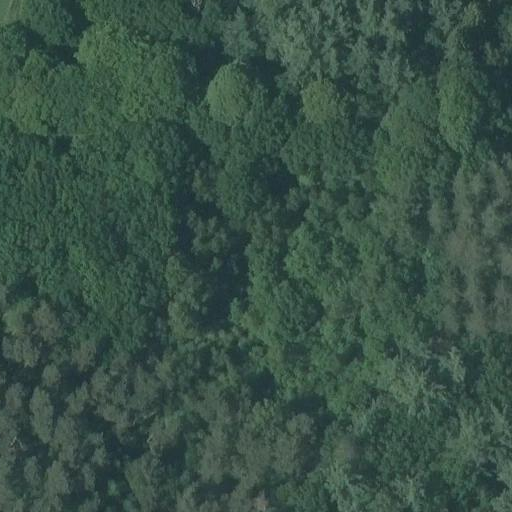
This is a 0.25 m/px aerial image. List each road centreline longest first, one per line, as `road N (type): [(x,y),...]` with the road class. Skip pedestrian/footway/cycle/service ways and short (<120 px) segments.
road 1 (track): [(0,91),(441,150)]
road 2 (track): [(301,511),(441,150)]
road 3 (unknown): [(511,41),(254,0)]
road 4 (unknown): [(249,0),(119,55),(58,97)]
road 5 (track): [(441,150),(496,0)]
